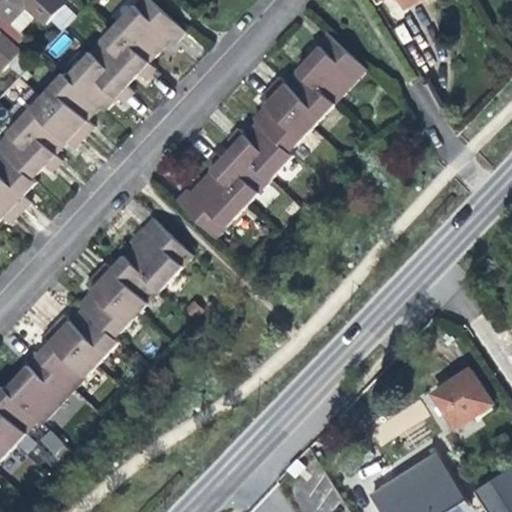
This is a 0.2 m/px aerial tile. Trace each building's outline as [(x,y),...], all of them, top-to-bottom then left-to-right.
[(0,0),(0,13),(12,25),(28,7),(48,26),(67,6),(60,0),(0,0)] [(141,0),(105,39),(137,70),(147,79),(157,68),(151,63),(161,52),(158,49),(164,42),(168,37),(176,44),(186,32),(152,0),(141,0)] [(27,39),(12,25),(0,13),(0,31),(18,48),(27,39)] [(0,70),(3,74),(23,53),(18,48),(0,31),(0,70)] [(300,69),(303,72),(336,103),(369,69),(328,31),(318,41),(325,47),(320,52),(313,60),(310,58),(300,69)] [(132,76),(137,70),(105,39),(76,70),(108,101),(111,97),(114,95),(124,103),(134,92),(125,84),(132,76)] [(102,108),(108,101),(76,70),(69,77),(65,74),(32,109),(65,140),(73,148),(94,126),(85,118),(90,113),(98,104),(102,108)] [(336,103),(303,72),(294,80),(289,86),(270,106),(303,138),(336,103)] [(260,97),(270,106),(289,86),(279,77),(260,97)] [(303,138),(270,106),(265,111),(256,120),(259,123),(290,152),(303,138)] [(60,145),(65,140),(32,109),(0,142),(0,144),(3,148),(34,177),(41,169),(45,165),(51,171),(62,160),(53,152),(60,145)] [(290,152),(259,123),(253,129),(247,136),(236,147),(230,153),(224,160),(214,171),(249,204),(294,156),(290,152)] [(236,147),(247,136),(239,128),(228,140),(236,147)] [(36,179),(34,177),(3,148),(0,151),(0,212),(2,214),(11,223),(31,201),(22,193),(29,185),(36,179)] [(206,163),(214,171),(224,160),(216,152),(206,163)] [(361,152),(352,161),(360,168),(368,158),(361,152)] [(249,204),(214,171),(204,182),(205,183),(200,187),(193,195),(226,227),(249,204)] [(226,227),(193,195),(187,190),(177,201),(216,238),(226,227)] [(143,240),(137,247),(171,278),(192,255),(153,219),(142,230),(148,236),(143,240)] [(171,278),(137,247),(135,245),(125,256),(127,258),(120,266),(115,271),(95,293),(129,324),(171,278)] [(86,285),(95,293),(115,271),(106,264),(86,285)] [(129,324),(95,293),(91,298),(82,307),(86,311),(116,338),(129,324)] [(116,338),(86,311),(79,318),(75,323),(54,345),(88,376),(119,341),(116,338)] [(45,337),(54,345),(75,323),(66,315),(45,337)] [(88,376),(54,345),(51,349),(42,359),(75,390),(88,376)] [(75,390),(42,359),(35,353),(26,364),(31,369),(26,375),(20,382),(17,380),(11,387),(43,415),(38,420),(43,424),(75,390)] [(456,381),(436,394),(459,426),(495,402),(472,369),(456,381)] [(43,415),(11,387),(7,391),(5,390),(0,395),(0,449),(6,455),(38,420),(43,415)] [(381,446),(430,415),(420,400),(371,431),(381,446)] [(50,467),(68,446),(48,430),(31,450),(50,467)] [(387,511),(459,511),(471,505),(439,454),(404,476),(376,494),(387,511)] [(511,511),(511,469),(480,490),(494,511),(511,511)]
